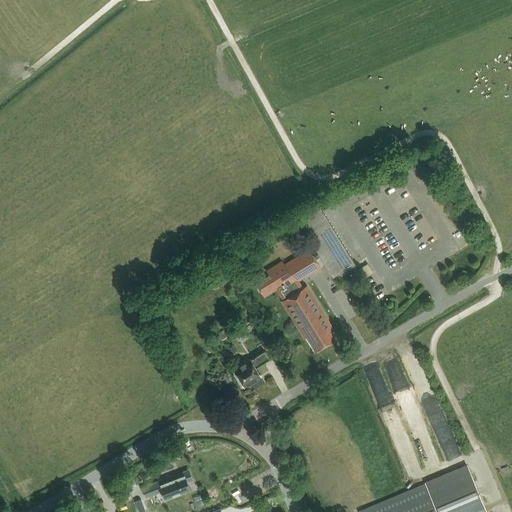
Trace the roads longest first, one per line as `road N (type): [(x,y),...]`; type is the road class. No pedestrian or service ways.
road 1 (unclassified): [(275,405),(511,269)]
road 2 (unclassified): [(36,511),(169,432),(232,429)]
